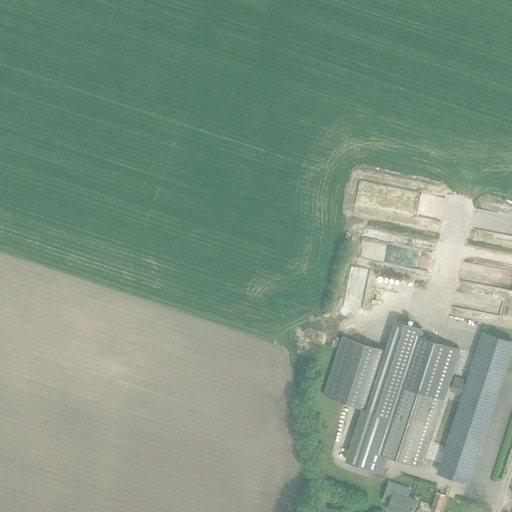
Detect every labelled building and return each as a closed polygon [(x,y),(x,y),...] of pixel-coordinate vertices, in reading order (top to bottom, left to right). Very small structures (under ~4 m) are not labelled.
[(454,297),(477,300),(478,288),(456,285),(454,297)] [(385,456),(422,468),(447,390),(451,376),(460,348),(393,328),(365,410),(348,460),(380,470),(385,456)] [(463,395),(438,473),(467,482),(511,343),(511,341),(484,332),(468,381),(463,395)] [(340,336),(321,396),(365,410),(384,350),(340,336)] [(396,511),(409,511),(414,500),(392,492),(387,509),(396,511)] [(437,511),(442,495),(435,493),(429,511),(433,511),(437,511)]
